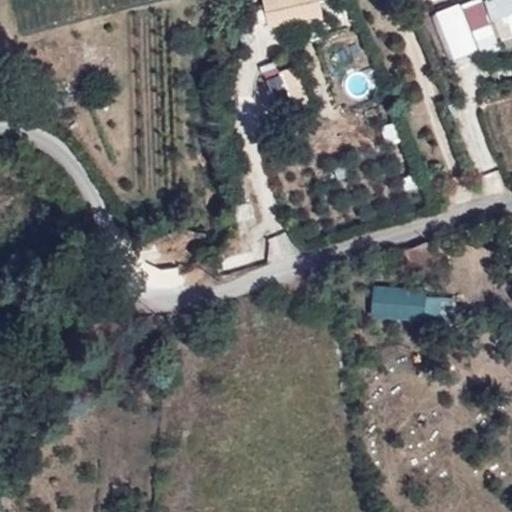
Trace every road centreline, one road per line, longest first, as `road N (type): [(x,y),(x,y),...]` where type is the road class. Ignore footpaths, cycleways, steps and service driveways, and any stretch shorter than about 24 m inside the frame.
road 1 (residential): [(511,206),(189,302),(142,286),(63,150),(0,133)]
road 2 (track): [(469,220),(398,0)]
road 3 (track): [(510,207),(478,137),(468,76)]
